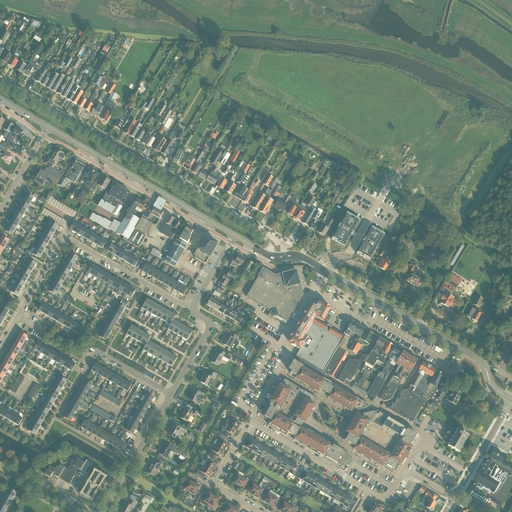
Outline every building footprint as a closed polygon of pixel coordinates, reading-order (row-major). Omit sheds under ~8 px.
[(24,18),(15,33),(17,34),(17,33),(18,33),(24,24),(27,25),(29,21),(26,19),(27,19),(24,18)] [(33,21),(31,26),(38,30),(42,24),(42,23),(35,21),(34,20),(33,21)] [(25,33),(30,24),(28,23),(26,26),(24,25),(20,30),(25,33)] [(6,31),(0,40),(4,42),(10,34),(6,31)] [(26,41),(22,48),(26,51),(30,43),(26,41)] [(18,61),(22,53),(16,50),(12,57),(13,58),(9,65),(14,68),(18,61)] [(8,64),(12,56),(10,54),(11,53),(8,51),(7,52),(2,61),(8,64)] [(30,61),(24,72),(30,76),(32,72),(33,72),(34,70),(36,72),(39,67),(36,65),(32,63),(36,58),(37,55),(38,54),(35,53),(33,56),(30,61)] [(77,58),(72,67),(73,67),(76,69),(81,60),(77,58)] [(22,73),(27,65),(21,62),(17,69),(22,73)] [(47,62),(36,81),(41,83),(52,65),(47,62)] [(46,86),(50,79),(49,79),(52,73),(49,72),(46,77),(45,77),(42,84),(46,86)] [(59,76),(56,74),(55,73),(52,78),(47,87),(51,89),(55,83),(59,76)] [(60,86),(63,80),(65,77),(61,74),(56,83),(52,90),(56,92),(60,86)] [(98,86),(103,78),(98,75),(94,83),(98,86)] [(65,89),(67,86),(71,79),(67,77),(61,86),(57,93),(61,95),(65,89)] [(70,92),(75,84),(75,83),(71,80),(66,89),(62,96),(66,98),(70,92)] [(72,102),(76,95),(80,88),(75,84),(70,92),(71,92),(67,99),(72,102)] [(111,95),(116,86),(112,84),(107,92),(111,95)] [(83,93),(82,92),(83,91),(83,90),(85,87),(82,85),(79,90),(72,102),(77,104),(83,93)] [(136,97),(141,89),(140,88),(141,87),(139,86),(138,87),(133,95),(136,97)] [(118,95),(113,92),(108,99),(114,102),(118,95)] [(89,112),(93,105),(92,104),(98,95),(94,93),(89,102),(85,109),(89,112)] [(83,108),(90,96),(86,94),(83,99),(82,99),(79,105),(83,108)] [(151,98),(146,108),(149,110),(155,100),(151,98)] [(102,110),(103,107),(104,106),(99,103),(99,104),(98,104),(97,107),(96,106),(91,113),(98,117),(102,110)] [(163,104),(157,114),(161,116),(167,106),(163,104)] [(106,122),(112,113),(113,110),(107,107),(105,110),(107,110),(102,119),(106,122)] [(132,108),(127,117),(130,119),(135,110),(132,108)] [(119,129),(123,122),(124,121),(123,120),(128,111),(125,109),(119,120),(115,126),(119,129)] [(164,125),(172,112),(168,110),(161,123),(164,125)] [(169,129),(174,120),(169,118),(164,126),(169,129)] [(129,135),(133,128),(137,122),(131,119),(128,125),(129,126),(125,133),(129,135)] [(10,133),(14,126),(8,123),(4,130),(7,131),(4,135),(4,137),(7,138),(7,137),(10,133)] [(135,138),(139,130),(142,126),(140,124),(137,128),(135,127),(130,136),(135,138)] [(16,127),(12,133),(11,133),(8,139),(11,141),(13,137),(16,138),(15,139),(20,141),(23,135),(22,134),(23,131),(16,127)] [(146,145),(152,134),(154,130),(150,128),(148,132),(146,136),(145,135),(141,142),(146,145)] [(141,142),(146,133),(147,131),(143,129),(141,131),(136,139),(141,142)] [(169,140),(161,153),(166,156),(169,152),(171,153),(174,148),(172,147),(174,143),(171,142),(173,139),(173,138),(174,136),(176,133),(173,131),(171,134),(168,140),(169,140)] [(182,131),(181,133),(179,132),(175,139),(180,142),(185,132),(182,131)] [(151,147),(157,136),(158,135),(155,133),(153,137),(151,137),(146,145),(151,147)] [(164,146),(167,142),(160,138),(157,143),(157,142),(153,149),(160,153),(164,146)] [(1,158),(9,163),(11,159),(11,158),(12,156),(6,153),(8,149),(0,144),(0,153),(3,155),(1,158)] [(63,153),(56,149),(51,159),(48,157),(47,160),(45,163),(51,167),(52,166),(54,167),(56,163),(57,163),(60,158),(63,160),(65,156),(62,154),(63,153)] [(177,163),(184,152),(179,149),(174,157),(175,157),(173,161),(177,163)] [(218,151),(211,163),(215,165),(223,154),(218,151)] [(230,155),(225,152),(219,162),(224,165),(230,155)] [(186,162),(183,166),(190,170),(192,165),(194,162),(195,161),(196,159),(191,156),(190,158),(188,157),(188,158),(186,162)] [(70,180),(79,163),(74,160),(70,167),(70,168),(68,171),(64,178),(63,177),(59,185),(63,188),(69,179),(70,180)] [(197,165),(193,172),(197,175),(202,167),(203,165),(199,162),(198,162),(197,165)] [(75,183),(84,166),(79,163),(70,180),(75,183)] [(227,175),(230,170),(231,167),(227,165),(223,173),(227,175)] [(203,169),(199,175),(200,176),(205,179),(209,173),(204,170),(205,168),(206,167),(204,166),(202,169),(203,169)] [(59,174),(59,175),(48,169),(45,174),(41,171),(35,181),(42,185),(46,178),(57,185),(61,177),(62,177),(62,176),(59,174)] [(88,169),(84,177),(89,179),(86,184),(90,187),(93,182),(98,174),(89,169),(88,169)] [(218,178),(216,177),(218,175),(212,171),(211,174),(209,176),(207,180),(215,185),(218,178)] [(240,184),(247,173),(243,171),(237,182),(240,184)] [(264,182),(269,173),(265,171),(260,180),(264,182)] [(246,182),(250,176),(250,175),(247,173),(240,184),(243,186),(245,182),(246,182)] [(269,176),(264,185),(267,187),(273,178),(269,176)] [(105,189),(110,181),(104,178),(102,181),(101,180),(102,178),(98,185),(105,189)] [(229,182),(228,181),(223,178),(218,186),(223,189),(225,185),(227,186),(229,182)] [(231,194),(236,186),(233,184),(234,182),(231,180),(229,182),(227,186),(229,187),(226,191),(231,194)] [(123,190),(120,188),(120,187),(116,185),(111,192),(108,190),(102,200),(115,208),(117,204),(120,206),(128,192),(123,189),(123,190)] [(254,193),(251,192),(254,188),(251,186),(248,191),(246,194),(243,201),(247,204),(250,200),(251,197),(254,193)] [(242,200),(248,189),(243,187),(239,193),(237,192),(234,196),(242,200)] [(27,194),(24,199),(31,203),(30,204),(34,206),(34,205),(35,204),(32,202),(34,198),(27,194)] [(253,207),(252,207),(258,211),(258,210),(262,204),(266,197),(261,194),(253,207)] [(283,212),(292,197),(289,195),(286,202),(282,200),(282,201),(279,200),(275,207),(283,212)] [(166,200),(159,196),(153,206),(161,210),(166,200)] [(311,207),(316,199),(311,196),(306,205),(311,207)] [(267,197),(260,211),(265,214),(269,208),(273,201),(267,197)] [(293,216),(299,205),(295,203),(297,199),(293,197),(290,202),(292,204),(291,205),(292,206),(287,213),(289,214),(290,215),(291,216),(293,216)] [(24,199),(21,204),(28,208),(27,209),(31,211),(31,210),(32,209),(28,207),(30,204),(31,203),(24,199)] [(146,209),(144,208),(146,204),(142,202),(137,200),(137,201),(134,199),(127,212),(128,213),(121,224),(114,220),(113,223),(109,228),(110,229),(124,237),(123,239),(127,241),(140,220),(132,215),(137,207),(142,210),(142,211),(144,212),(146,209)] [(102,200),(98,206),(112,214),(112,213),(117,216),(122,207),(120,206),(117,204),(115,208),(102,200)] [(21,204),(18,210),(25,214),(24,215),(28,217),(28,216),(29,215),(25,213),(27,209),(28,208),(21,204)] [(305,213),(307,210),(300,206),(298,209),(299,209),(294,217),(296,218),(296,219),(298,220),(299,220),(300,220),(302,217),(303,217),(305,213)] [(150,222),(154,216),(159,219),(163,212),(155,207),(153,211),(147,208),(146,209),(144,212),(141,218),(142,218),(134,232),(128,242),(139,248),(146,235),(147,235),(154,224),(150,222)] [(308,215),(303,223),(307,225),(314,215),(316,211),(312,209),(311,208),(308,215)] [(319,218),(321,214),(323,211),(319,208),(317,211),(313,218),(315,219),(310,227),(316,230),(320,222),(319,221),(320,219),(319,218)] [(18,210),(15,215),(22,219),(21,220),(24,222),(25,221),(26,220),(22,218),(24,215),(25,214),(18,210)] [(109,228),(113,223),(105,218),(104,219),(99,216),(98,216),(93,213),(90,219),(96,223),(96,222),(101,225),(101,226),(109,230),(110,229),(109,228)] [(347,213),(332,239),(344,247),(360,220),(347,213)] [(15,215),(12,220),(18,224),(18,225),(21,227),(22,226),(19,223),(21,220),(22,219),(15,215)] [(173,238),(173,237),(181,223),(170,216),(161,233),(172,239),(172,238),(173,238)] [(74,223),(70,230),(76,233),(80,226),(79,226),(75,224),(77,220),(75,219),(73,223),(74,223)] [(325,236),(334,220),(331,219),(326,227),(324,226),(326,223),(323,221),(320,227),(322,228),(319,233),(325,236)] [(12,220),(9,226),(15,230),(15,231),(18,233),(19,232),(19,231),(16,229),(18,225),(18,224),(12,220)] [(45,225),(44,226),(48,228),(48,227),(55,231),(58,226),(51,222),(49,226),(45,224),(45,225)] [(80,226),(76,233),(81,236),(85,229),(84,229),(81,227),(83,223),(82,223),(81,222),(79,226),(80,226)] [(426,229),(418,224),(415,228),(424,233),(426,229)] [(85,229),(81,236),(86,239),(90,232),(89,232),(86,230),(88,226),(87,226),(86,225),(84,229),(85,229)] [(9,226),(5,231),(12,235),(11,236),(15,238),(16,236),(13,234),(15,231),(15,230),(9,226)] [(190,236),(194,230),(187,226),(180,239),(180,240),(179,241),(177,240),(169,253),(164,262),(175,268),(188,246),(186,245),(187,243),(188,243),(192,237),(190,236)] [(41,230),(41,231),(44,233),(45,232),(52,237),(55,231),(48,227),(48,228),(46,231),(42,229),(41,230)] [(372,227),(357,254),(369,261),(385,235),(372,227)] [(90,232),(86,239),(92,242),(96,236),(95,235),(91,233),(93,230),(92,229),(91,228),(89,232),(90,232)] [(96,236),(92,242),(97,245),(101,239),(100,238),(97,236),(99,233),(98,232),(97,231),(95,235),(96,236)] [(38,236),(38,237),(41,239),(42,238),(49,242),(52,237),(45,232),(44,233),(42,237),(39,235),(38,236)] [(101,239),(97,245),(102,249),(106,242),(102,239),(104,236),(103,235),(102,235),(100,238),(101,239)] [(2,236),(0,240),(0,242),(6,246),(5,247),(9,249),(10,248),(10,247),(7,245),(9,240),(2,236)] [(217,244),(205,236),(194,255),(196,256),(195,258),(206,264),(217,244)] [(35,241),(35,242),(38,244),(39,243),(46,247),(49,242),(42,238),(41,239),(39,242),(36,240),(35,241)] [(111,245),(108,252),(113,255),(117,248),(116,247),(113,245),(115,242),(113,241),(111,240),(109,244),(111,245)] [(32,246),(32,247),(35,249),(36,248),(43,253),(46,247),(39,243),(38,244),(36,247),(33,245),(32,246)] [(117,248),(113,255),(119,258),(123,251),(122,251),(118,249),(120,245),(119,244),(118,244),(116,247),(117,248)] [(123,251),(119,258),(124,261),(128,254),(127,254),(124,252),(126,248),(125,248),(124,247),(122,251),(123,251)] [(30,251),(28,253),(33,255),(33,254),(40,258),(43,253),(36,248),(35,249),(33,253),(30,251)] [(162,255),(161,254),(161,252),(153,248),(150,254),(158,258),(159,257),(160,258),(161,258),(162,255)] [(128,254),(124,261),(129,264),(133,257),(132,257),(129,255),(131,251),(130,251),(129,250),(127,254),(128,254)] [(71,253),(68,259),(75,263),(74,264),(78,266),(78,265),(79,264),(75,262),(78,257),(71,253)] [(133,257),(129,264),(135,267),(139,260),(134,258),(136,254),(135,254),(134,253),(132,257),(133,257)] [(245,259),(243,258),(244,257),(237,254),(234,259),(236,260),(236,261),(240,263),(239,264),(240,265),(242,265),(245,259)] [(385,271),(390,262),(383,258),(378,266),(385,271)] [(23,263),(22,264),(26,266),(26,265),(34,269),(37,263),(30,259),(27,264),(23,262),(23,263)] [(68,259),(65,264),(72,268),(71,269),(75,271),(75,270),(76,269),(72,267),(74,264),(75,263),(68,259)] [(236,260),(234,259),(231,265),(234,267),(233,270),(235,271),(237,268),(239,265),(240,266),(240,265),(239,264),(240,263),(236,261),(236,260)] [(408,273),(408,274),(405,280),(418,287),(422,280),(415,275),(416,274),(414,272),(418,265),(417,265),(418,264),(411,260),(407,266),(411,269),(408,273)] [(249,272),(254,265),(248,261),(244,269),(243,268),(241,272),(244,274),(246,270),(249,272)] [(65,264),(62,269),(69,273),(68,274),(72,276),(72,275),(73,274),(69,272),(71,269),(72,268),(65,264)] [(151,268),(153,265),(151,264),(149,266),(146,265),(142,271),(147,274),(151,268)] [(20,268),(19,269),(23,271),(23,270),(30,274),(34,269),(26,265),(26,266),(24,269),(20,267),(20,268)] [(87,272),(85,276),(87,277),(89,273),(93,275),(94,276),(98,269),(92,265),(88,272),(87,272)] [(201,266),(204,268),(197,280),(200,282),(204,275),(208,277),(211,272),(212,269),(208,267),(208,268),(202,265),(201,266)] [(156,271),(151,268),(147,274),(152,277),(156,271)] [(62,269),(59,275),(65,279),(65,280),(68,282),(69,281),(70,280),(66,278),(68,274),(69,273),(62,269)] [(93,275),(90,279),(91,279),(93,280),(95,276),(98,278),(99,279),(103,272),(98,269),(94,276),(93,275)] [(17,273),(16,274),(20,276),(20,275),(27,280),(30,274),(23,270),(23,271),(21,274),(17,272),(17,273)] [(233,273),(235,271),(233,270),(231,272),(229,271),(227,276),(226,277),(230,279),(231,280),(230,281),(228,283),(231,284),(233,281),(232,281),(236,275),(233,273)] [(297,272),(296,270),(283,274),(283,275),(275,277),(264,270),(260,277),(259,276),(247,297),(272,311),(273,316),(278,315),(288,321),(300,300),(299,299),(302,295),(299,284),(300,284),(299,282),(298,281),(297,279),(298,279),(298,278),(299,278),(299,277),(298,277),(298,276),(297,276),(296,276),(296,274),(296,272),(297,272)] [(162,274),(156,271),(152,277),(158,281),(162,274)] [(98,278),(96,282),(97,282),(98,283),(100,279),(103,281),(104,282),(108,275),(103,272),(99,279),(98,278)] [(163,284),(167,277),(162,274),(158,281),(163,284)] [(227,276),(225,274),(221,281),(224,282),(221,288),(219,287),(217,291),(222,293),(228,283),(230,281),(231,280),(230,279),(226,277),(227,276)] [(445,284),(441,292),(445,295),(449,290),(454,293),(462,280),(451,274),(447,280),(445,284)] [(13,279),(13,280),(16,282),(17,281),(24,285),(27,280),(20,275),(20,276),(18,280),(14,278),(13,279)] [(59,275),(56,280),(62,284),(62,285),(65,287),(66,286),(67,285),(63,283),(65,280),(65,279),(59,275)] [(103,281),(101,285),(102,285),(103,286),(105,282),(109,284),(110,285),(114,278),(108,275),(104,282),(103,281)] [(168,287),(172,280),(167,277),(163,284),(168,287)] [(109,284),(107,288),(108,289),(109,289),(111,285),(114,287),(115,288),(119,281),(114,278),(110,285),(109,284)] [(56,280),(53,286),(59,289),(59,290),(62,293),(63,292),(63,291),(60,288),(62,285),(62,284),(56,280)] [(173,290),(177,283),(172,280),(168,287),(173,290)] [(187,282),(184,280),(183,283),(184,283),(182,286),(183,286),(179,293),(184,296),(188,289),(185,287),(186,285),(185,284),(187,282)] [(10,284),(10,285),(13,287),(14,286),(21,290),(24,285),(17,281),(16,282),(15,285),(11,283),(10,284)] [(114,287),(112,291),(113,292),(114,292),(117,294),(119,290),(120,291),(124,284),(119,281),(115,288),(114,287)] [(183,286),(182,286),(177,283),(173,290),(179,293),(183,286)] [(119,290),(117,294),(118,295),(119,295),(122,292),(125,294),(126,294),(130,288),(124,284),(120,291),(119,290)] [(8,289),(7,290),(11,293),(11,292),(18,296),(21,290),(14,286),(13,287),(11,291),(8,289)] [(53,286),(49,291),(56,295),(55,296),(59,298),(60,296),(57,294),(59,290),(59,289),(53,286)] [(495,287),(492,293),(498,296),(501,291),(495,287)] [(125,294),(123,297),(124,298),(125,299),(127,295),(131,297),(135,291),(130,288),(126,294),(125,294)] [(443,300),(441,303),(448,307),(449,308),(451,306),(453,307),(456,301),(454,300),(455,298),(447,293),(445,297),(444,296),(442,299),(443,300)] [(220,295),(219,294),(217,297),(216,296),(214,300),(211,299),(207,305),(212,308),(218,298),(219,298),(220,295)] [(74,299),(69,296),(66,301),(71,304),(74,299)] [(478,296),(474,304),(479,307),(483,299),(478,296)] [(219,298),(218,298),(212,308),(218,311),(222,305),(219,303),(221,299),(219,298)] [(147,311),(152,302),(147,299),(142,308),(147,311)] [(223,315),(231,300),(229,299),(227,303),(225,306),(222,305),(218,311),(223,315)] [(43,305),(39,311),(45,314),(49,308),(48,307),(50,303),(44,300),(42,304),(43,305)] [(230,309),(232,305),(234,302),(231,300),(223,315),(228,318),(232,311),(230,309)] [(49,308),(45,314),(50,318),(54,311),(53,310),(50,308),(52,305),(54,302),(52,301),(50,304),(50,303),(48,307),(49,308)] [(152,314),(157,305),(152,302),(147,311),(152,314)] [(321,316),(319,319),(323,321),(330,309),(329,308),(324,305),(319,302),(318,303),(317,303),(313,304),(312,305),(311,304),(307,311),(304,316),(301,322),(298,327),(294,334),(291,339),(290,341),(289,342),(292,344),(293,344),(292,345),(295,347),(296,348),(296,347),(300,350),(308,337),(305,335),(315,318),(318,314),(321,316)] [(111,307),(110,308),(114,310),(115,309),(122,314),(125,308),(118,304),(115,308),(112,306),(111,307)] [(156,316),(162,307),(157,305),(152,314),(156,316)] [(0,311),(7,315),(10,310),(3,306),(0,310),(0,311)] [(54,311),(50,318),(55,321),(59,314),(58,313),(55,311),(57,308),(55,307),(53,310),(54,311)] [(161,319),(166,310),(162,307),(156,316),(161,319)] [(240,310),(242,307),(241,307),(240,308),(238,307),(238,309),(235,312),(232,311),(228,318),(234,321),(240,310)] [(477,323),(482,314),(477,311),(472,308),(467,317),(473,320),(472,320),(473,320),(473,322),(475,323),(476,322),(477,323)] [(108,313),(107,314),(111,316),(112,315),(119,319),(122,314),(115,309),(114,310),(112,314),(109,311),(108,313)] [(59,314),(55,321),(61,324),(65,317),(64,316),(60,314),(62,311),(60,310),(58,313),(59,314)] [(166,322),(171,313),(166,310),(161,319),(166,322)] [(240,310),(234,321),(240,324),(241,321),(245,323),(248,318),(244,315),(245,314),(242,312),(243,311),(240,310)] [(65,317),(61,324),(66,327),(70,320),(69,319),(66,318),(68,314),(66,313),(64,316),(65,317)] [(174,320),(176,316),(171,313),(166,322),(171,325),(174,320)] [(322,371),(337,346),(343,335),(318,320),(319,319),(321,316),(318,314),(315,318),(305,335),(308,337),(300,350),(297,355),(322,371)] [(105,318),(104,319),(108,321),(109,320),(116,324),(119,319),(112,315),(111,316),(109,319),(106,317),(105,318)] [(70,320),(66,327),(71,330),(75,323),(74,323),(71,321),(73,317),(71,316),(69,319),(70,320)] [(75,323),(71,330),(77,333),(81,326),(80,326),(76,324),(78,320),(76,319),(74,323),(75,323)] [(102,323),(101,324),(105,327),(105,325),(113,330),(116,324),(109,320),(108,321),(106,324),(102,322),(102,323)] [(179,323),(174,320),(171,325),(168,329),(173,332),(179,323)] [(81,326),(77,333),(82,336),(86,329),(82,327),(84,323),(82,322),(80,326),(81,326)] [(359,341),(365,331),(364,331),(365,329),(352,322),(347,331),(345,331),(345,333),(345,334),(346,335),(344,338),(353,342),(354,343),(354,342),(357,343),(358,341),(359,341)] [(178,335),(183,326),(179,323),(173,332),(178,335)] [(99,329),(98,330),(102,332),(102,331),(109,335),(113,330),(105,325),(105,327),(103,330),(99,328),(99,329)] [(131,337),(137,328),(132,325),(127,335),(131,337)] [(183,338),(188,328),(183,326),(178,335),(183,338)] [(136,340),(141,331),(137,328),(131,337),(136,340)] [(183,338),(188,340),(193,331),(188,328),(183,338)] [(357,343),(361,346),(362,344),(364,345),(367,346),(369,344),(375,335),(366,330),(365,331),(359,341),(358,341),(357,343)] [(95,335),(99,338),(99,337),(106,341),(109,335),(102,331),(102,332),(100,335),(96,333),(95,335)] [(141,343),(146,334),(141,331),(136,340),(141,343)] [(21,333),(18,338),(25,342),(24,343),(28,345),(28,344),(29,343),(25,341),(28,337),(21,333)] [(226,338),(223,344),(230,348),(232,350),(237,341),(236,340),(238,337),(232,333),(230,337),(227,335),(225,338),(226,338)] [(149,341),(151,337),(146,334),(141,343),(146,346),(149,341)] [(18,338),(14,343),(22,348),(21,349),(24,351),(25,350),(26,349),(22,347),(24,343),(25,342),(18,338)] [(347,352),(353,342),(344,338),(339,348),(347,352)] [(365,364),(363,368),(370,373),(372,370),(373,368),(373,367),(376,363),(380,355),(379,355),(386,342),(379,338),(372,351),(366,361),(367,362),(365,364)] [(154,344),(149,341),(146,346),(143,350),(148,353),(154,344)] [(361,346),(357,343),(354,342),(354,343),(349,350),(356,354),(361,346)] [(382,366),(388,357),(387,357),(394,346),(393,346),(393,345),(387,342),(386,342),(379,355),(380,355),(376,363),(382,367),(382,366)] [(14,343),(11,349),(19,353),(18,354),(21,356),(22,355),(23,354),(19,352),(21,349),(22,348),(14,343)] [(34,349),(31,353),(34,354),(36,351),(39,352),(40,353),(44,346),(38,343),(34,349)] [(153,356),(158,346),(154,344),(148,353),(153,356)] [(39,352),(37,356),(42,359),(44,356),(45,356),(49,349),(44,346),(40,353),(39,352)] [(158,358),(163,349),(158,346),(153,356),(158,358)] [(347,352),(339,348),(337,346),(322,371),(328,375),(332,377),(347,352)] [(379,373),(372,384),(368,391),(377,396),(386,381),(395,366),(398,359),(397,358),(399,356),(402,351),(394,346),(388,357),(382,366),(382,367),(379,373)] [(11,349),(8,354),(15,358),(15,359),(16,360),(18,361),(19,360),(19,359),(16,357),(18,354),(19,353),(11,349)] [(44,356),(42,359),(43,360),(44,361),(46,357),(50,359),(51,359),(55,353),(49,349),(45,356),(44,356)] [(163,361),(168,352),(163,349),(158,358),(163,361)] [(226,354),(220,351),(219,354),(217,352),(211,362),(218,366),(223,357),(229,360),(231,357),(226,354)] [(167,364),(173,355),(168,352),(163,361),(167,364)] [(407,377),(418,360),(403,352),(396,364),(399,366),(393,376),(401,381),(403,379),(407,377)] [(50,359),(48,363),(49,363),(50,364),(52,360),(55,362),(56,362),(60,356),(55,353),(51,359),(50,359)] [(8,354),(5,359),(12,363),(12,364),(15,366),(16,365),(16,364),(13,362),(15,359),(15,358),(8,354)] [(352,379),(354,375),(367,354),(362,354),(359,359),(348,359),(343,369),(341,373),(352,379)] [(173,355),(167,364),(172,367),(178,358),(173,355)] [(328,375),(322,371),(297,355),(289,369),(292,371),(290,373),(296,377),(295,378),(318,392),(320,389),(322,390),(323,390),(324,390),(329,381),(325,379),(328,375)] [(55,362),(53,366),(54,366),(55,367),(57,363),(60,365),(62,366),(65,359),(60,356),(56,362),(55,362)] [(5,359),(2,365),(9,369),(9,370),(12,372),(13,371),(13,370),(10,368),(12,364),(12,363),(5,359)] [(60,365),(58,369),(59,369),(60,370),(63,366),(66,368),(67,369),(71,362),(65,359),(62,366),(60,365)] [(237,359),(235,363),(240,366),(241,366),(242,367),(244,363),(243,362),(237,359)] [(66,368),(64,372),(65,372),(66,373),(68,369),(72,372),(76,365),(71,362),(67,369),(66,368)] [(437,371),(429,367),(423,363),(407,389),(401,391),(393,406),(389,407),(388,409),(412,423),(421,407),(423,409),(428,401),(422,397),(437,371)] [(97,374),(101,367),(95,364),(91,370),(97,374)] [(2,365),(0,368),(0,370),(6,374),(6,375),(9,377),(10,376),(10,375),(7,373),(9,370),(9,369),(2,365)] [(101,367),(97,374),(100,375),(98,377),(99,378),(101,379),(102,377),(106,370),(101,367)] [(107,380),(111,373),(106,370),(102,377),(107,380)] [(214,380),(217,375),(210,371),(208,375),(204,373),(200,382),(208,387),(212,379),(214,380)] [(444,375),(437,371),(422,397),(428,401),(428,400),(429,399),(430,399),(437,388),(444,375)] [(111,373),(107,380),(110,382),(109,384),(110,384),(111,385),(112,383),(116,376),(111,373)] [(351,382),(352,379),(341,373),(337,379),(344,384),(346,380),(351,382)] [(366,380),(368,376),(364,373),(360,380),(364,382),(366,380)] [(117,386),(121,379),(116,376),(112,383),(117,386)] [(390,400),(401,381),(393,376),(379,399),(384,401),(390,400)] [(53,380),(53,381),(56,383),(57,382),(64,386),(67,381),(60,377),(58,381),(54,379),(53,380)] [(123,389),(127,382),(121,379),(117,386),(122,389),(123,389)] [(280,384),(269,402),(271,402),(269,406),(271,406),(265,415),(266,417),(271,421),(268,425),(286,436),(287,432),(295,437),(294,440),(320,456),(321,454),(324,456),(324,455),(327,456),(326,457),(337,463),(338,462),(343,465),(345,466),(347,465),(349,465),(350,463),(351,462),(351,461),(351,459),(350,457),(349,456),(343,453),(344,451),(307,430),(301,426),(303,421),(305,422),(315,405),(313,404),(316,400),(316,398),(286,380),(284,381),(281,385),(280,384)] [(372,384),(366,380),(364,382),(362,387),(368,391),(372,384)] [(89,390),(92,385),(85,381),(82,386),(89,390)] [(232,383),(228,381),(223,390),(227,392),(232,383)] [(50,385),(49,386),(53,389),(54,387),(61,391),(64,386),(57,382),(56,383),(54,386),(51,384),(50,385)] [(123,389),(121,391),(123,392),(125,390),(128,392),(132,385),(127,382),(123,389)] [(367,406),(369,405),(333,383),(327,392),(328,392),(328,394),(330,395),(328,398),(351,412),(353,409),(355,410),(367,406)] [(368,391),(362,387),(357,384),(355,383),(352,388),(365,396),(368,391)] [(86,395),(89,390),(82,386),(79,391),(86,395)] [(47,391),(46,392),(50,394),(51,393),(58,397),(61,391),(54,387),(53,389),(51,392),(48,390),(47,391)] [(445,394),(440,391),(437,389),(430,399),(439,404),(441,401),(442,399),(445,394)] [(446,400),(456,406),(463,394),(455,390),(451,396),(446,393),(445,394),(442,399),(445,401),(446,400)] [(83,401),(86,395),(79,391),(76,397),(83,401)] [(200,402),(202,399),(205,400),(207,396),(199,391),(197,393),(194,391),(189,399),(196,403),(198,400),(200,402)] [(44,396),(43,397),(47,399),(48,398),(55,402),(58,397),(51,393),(50,394),(48,397),(44,395),(44,396)] [(143,397),(142,398),(151,403),(154,398),(147,394),(146,397),(143,396),(143,397)] [(76,397),(73,402),(80,406),(82,407),(83,406),(83,405),(81,403),(83,401),(76,397)] [(41,401),(40,402),(44,405),(44,404),(51,408),(55,402),(48,398),(47,399),(45,403),(41,400),(41,401)] [(142,399),(141,400),(143,401),(141,404),(148,408),(151,403),(142,398),(142,399)] [(77,411),(80,406),(73,402),(70,407),(77,411)] [(38,407),(37,408),(41,410),(41,409),(48,413),(51,408),(44,404),(44,405),(42,408),(38,406),(38,407)] [(137,407),(136,408),(138,410),(138,409),(145,413),(148,408),(141,404),(139,407),(137,406),(137,407)] [(7,410),(3,417),(8,420),(12,413),(11,412),(8,410),(10,407),(8,405),(6,409),(7,410)] [(74,416),(77,411),(70,407),(67,412),(74,416)] [(12,413),(8,420),(14,423),(17,416),(16,416),(19,412),(13,409),(11,412),(12,413)] [(34,412),(34,413),(38,415),(38,414),(45,418),(48,413),(41,409),(41,410),(39,414),(35,411),(34,412)] [(142,418),(145,413),(138,409),(138,410),(135,415),(142,418)] [(186,409),(181,417),(188,421),(190,423),(193,418),(194,419),(197,413),(190,409),(189,411),(186,409)] [(417,435),(411,431),(377,411),(376,412),(374,411),(360,415),(359,416),(357,414),(346,432),(349,434),(346,439),(347,441),(355,446),(354,449),(383,467),(384,464),(393,469),(395,468),(399,463),(402,465),(412,447),(409,446),(411,443),(412,444),(417,435)] [(17,416),(14,423),(19,426),(23,419),(18,417),(21,413),(19,412),(16,416),(17,416)] [(71,422),(74,416),(67,412),(64,418),(71,422)] [(31,418),(31,419),(35,421),(35,420),(42,424),(45,418),(38,414),(38,415),(36,419),(32,417),(31,418)] [(230,420),(227,425),(236,430),(240,425),(237,423),(238,421),(235,419),(237,417),(232,414),(230,416),(229,419),(230,420)] [(131,417),(130,418),(132,420),(139,424),(142,418),(135,415),(134,418),(131,416),(131,417)] [(28,423),(28,424),(31,426),(32,425),(39,429),(42,424),(35,420),(35,421),(33,424),(29,422),(28,423)] [(85,420),(81,427),(86,430),(91,421),(90,421),(89,420),(88,422),(85,420)] [(132,420),(129,425),(136,429),(139,424),(132,420)] [(91,421),(86,430),(91,433),(95,427),(93,425),(94,423),(93,422),(91,421)] [(28,424),(25,429),(25,430),(28,432),(29,432),(29,431),(36,435),(39,429),(32,425),(31,426),(28,424)] [(125,427),(124,429),(126,430),(133,434),(136,429),(129,425),(127,428),(125,427)] [(223,429),(221,432),(228,435),(229,436),(230,434),(234,435),(236,430),(227,425),(224,430),(223,429)] [(95,427),(91,433),(97,436),(101,430),(102,427),(101,427),(100,426),(99,428),(98,428),(95,427)] [(184,435),(187,431),(178,426),(177,428),(174,426),(169,434),(176,438),(177,436),(183,435),(184,435)] [(464,430),(463,430),(462,430),(462,431),(461,430),(459,429),(458,429),(457,428),(457,429),(458,429),(456,432),(456,433),(455,432),(454,433),(455,434),(453,437),(453,436),(452,437),(453,437),(451,440),(450,441),(451,441),(449,444),(448,444),(449,445),(448,446),(451,447),(451,448),(452,449),(452,448),(456,450),(455,451),(456,451),(456,450),(460,452),(460,451),(461,452),(461,451),(460,451),(462,448),(463,448),(463,447),(462,447),(464,444),(465,444),(465,443),(466,440),(467,441),(468,440),(467,439),(469,436),(470,437),(470,436),(469,435),(467,434),(466,433),(466,432),(465,431),(464,431),(464,430)] [(102,439),(106,433),(101,430),(97,436),(102,439)] [(107,442),(111,436),(106,433),(102,439),(107,442)] [(112,445),(116,439),(111,436),(107,442),(112,445)] [(224,451),(227,446),(222,443),(224,440),(218,437),(216,439),(213,444),(215,445),(224,451)] [(117,439),(116,439),(112,445),(118,448),(122,442),(117,439)] [(252,450),(257,442),(252,439),(250,442),(247,441),(244,446),(252,450)] [(127,445),(124,443),(125,441),(124,440),(123,440),(122,442),(118,448),(123,451),(127,445)] [(256,453),(261,445),(257,442),(252,450),(256,453)] [(167,457),(170,451),(174,453),(177,447),(170,443),(169,445),(171,446),(169,448),(165,445),(160,453),(167,457)] [(221,456),(224,451),(215,445),(212,450),(210,450),(209,452),(217,457),(218,454),(221,456)] [(261,456),(266,448),(261,445),(256,453),(261,456)] [(189,454),(178,448),(175,452),(186,459),(189,454)] [(266,459),(270,451),(266,448),(261,456),(266,459)] [(508,465),(509,464),(502,460),(505,456),(494,450),(490,457),(478,477),(471,489),(489,499),(492,501),(501,506),(511,486),(511,466),(511,467),(508,465)] [(270,461),(275,453),(270,451),(266,459),(270,461)] [(275,464),(280,456),(275,453),(270,461),(275,464)] [(210,463),(213,458),(207,455),(204,460),(206,461),(203,466),(212,472),(215,466),(210,463)] [(280,467),(284,459),(280,456),(275,464),(280,467)] [(65,468),(60,476),(70,482),(78,469),(80,470),(85,463),(78,459),(76,461),(73,460),(67,470),(65,468)] [(284,470),(289,462),(284,459),(280,467),(284,470)] [(161,468),(163,464),(157,461),(156,463),(153,462),(147,472),(154,476),(160,467),(161,468)] [(289,472),(294,464),(289,462),(284,470),(289,472)] [(294,464),(289,472),(294,475),(297,477),(300,472),(297,470),(298,467),(294,464)] [(44,469),(42,473),(45,474),(45,475),(50,478),(54,472),(56,474),(55,476),(59,478),(60,476),(65,468),(60,465),(59,468),(53,465),(51,468),(50,467),(47,471),(44,469)] [(209,477),(212,472),(203,466),(200,471),(198,470),(195,475),(201,479),(204,474),(209,477)] [(238,486),(243,478),(244,475),(239,472),(237,470),(233,476),(236,477),(233,483),(238,486)] [(306,483),(311,475),(304,470),(299,478),(306,483)] [(94,471),(81,493),(84,495),(84,496),(89,500),(90,498),(94,500),(107,478),(103,476),(104,475),(98,471),(97,473),(94,471)] [(252,480),(249,478),(244,475),(243,478),(238,486),(243,489),(246,483),(249,485),(252,480)] [(311,485),(316,477),(311,475),(306,483),(311,485)] [(316,488),(320,480),(316,477),(311,485),(316,488)] [(252,487),(248,492),(253,495),(258,487),(253,484),(255,481),(252,480),(249,485),(252,487)] [(320,491),(325,483),(320,480),(316,488),(320,491)] [(194,484),(189,481),(187,485),(184,483),(183,485),(180,490),(183,492),(184,489),(189,492),(194,484)] [(325,494),(330,486),(325,483),(320,491),(325,494)] [(194,484),(189,492),(194,495),(193,498),(195,500),(199,494),(196,493),(200,487),(194,484)] [(330,496),(334,488),(330,486),(325,494),(330,496)] [(264,494),(268,489),(265,487),(263,490),(258,487),(253,495),(258,498),(262,493),(264,494)] [(3,492),(2,493),(6,495),(13,499),(17,493),(10,488),(7,493),(4,490),(3,492)] [(334,499),(339,491),(334,488),(330,496),(334,499)] [(274,496),(269,493),(270,490),(268,489),(264,494),(267,496),(264,501),(269,505),(274,496)] [(339,502),(344,494),(339,491),(334,499),(339,502)] [(200,502),(208,507),(214,495),(209,492),(206,498),(203,497),(200,502)] [(436,497),(432,495),(427,492),(425,496),(423,499),(426,500),(423,506),(432,511),(436,503),(434,502),(436,497)] [(136,501),(138,496),(133,493),(130,498),(136,501)] [(343,505),(348,497),(344,494),(339,502),(343,505)] [(10,504),(13,499),(6,495),(4,498),(0,496),(0,498),(3,500),(10,504)] [(213,510),(215,511),(219,506),(216,504),(219,498),(214,495),(208,507),(208,506),(213,509),(213,510)] [(280,503),(283,498),(280,496),(279,499),(274,496),(269,505),(274,508),(277,502),(280,503)] [(286,500),(286,499),(287,498),(284,496),(283,498),(280,503),(282,505),(279,511),(281,511),(285,511),(289,505),(286,504),(287,502),(287,500),(286,500)] [(348,497),(343,505),(348,507),(351,502),(353,500),(348,497)] [(0,505),(7,509),(10,504),(3,500),(1,503),(0,502),(0,505)] [(134,508),(136,504),(131,501),(129,504),(127,503),(121,511),(129,511),(132,507),(134,508)] [(289,505),(285,511),(292,511),(293,511),(294,511),(295,511),(299,507),(291,502),(289,505)] [(377,511),(379,511),(382,508),(385,510),(387,507),(381,504),(379,506),(374,503),(371,508),(377,511)]
